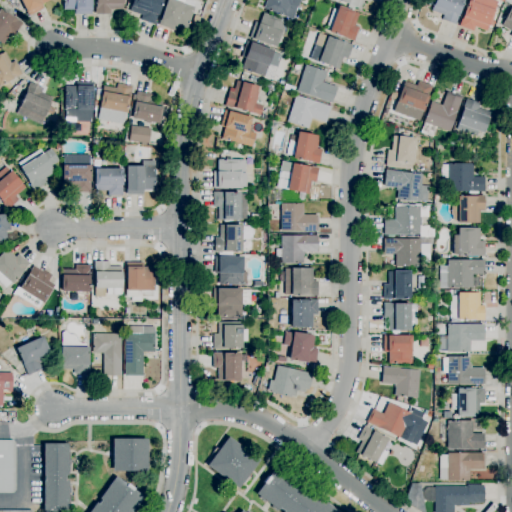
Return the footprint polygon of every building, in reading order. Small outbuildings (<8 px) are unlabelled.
[(28,16),(19,0),(49,0),(41,4),(43,9),(28,16)] [(91,0),(91,14),(74,14),(74,10),(63,10),(62,0),(91,0)] [(110,14),(95,14),(95,0),(122,0),(122,9),(110,9),(110,14)] [(163,0),(154,25),(140,20),(141,15),(129,11),(132,0),(163,0)] [(186,30),(175,26),(175,27),(159,21),(166,0),(188,0),(194,2),(192,7),(194,8),(186,30)] [(293,18),(286,15),(285,17),(263,8),(266,0),(300,0),(298,8),(297,7),(293,18)] [(354,9),(348,7),(348,5),(339,1),(336,0),(363,0),(360,9),(355,7),(354,9)] [(455,25),(441,20),(443,15),(430,11),(434,0),(462,0),(457,18),(455,25)] [(472,31),(458,26),(468,1),(494,11),(488,26),(486,31),(474,26),(472,31)] [(353,41),(344,38),(343,38),(328,32),(329,29),(325,28),(333,8),(336,10),(338,6),(353,11),(353,12),(358,14),(354,26),(358,27),(353,41)] [(511,37),(510,36),(511,32),(500,25),(511,6),(511,37)] [(2,44),(0,42),(0,10),(21,23),(14,35),(9,32),(2,44)] [(275,47),(249,37),(254,22),(259,23),(262,13),(285,21),(281,31),(275,47)] [(338,70),(317,62),(317,61),(310,59),(315,45),(314,45),(318,33),(345,43),(352,45),(347,59),(342,57),(338,70)] [(263,77),(240,69),(244,58),(240,56),(246,41),(273,51),(272,52),(281,55),(272,79),(263,76),(263,77)] [(0,85),(0,54),(4,52),(10,63),(14,61),(21,75),(15,78),(14,77),(12,78),(12,79),(0,85)] [(331,103),(296,91),(304,65),(326,72),(322,83),(336,87),(331,103)] [(259,116),(224,106),(229,88),(234,89),(236,81),(257,87),(256,92),(258,93),(255,103),(262,105),(259,116)] [(418,121),(393,111),(396,102),(401,86),(402,86),(404,82),(416,86),(418,81),(431,86),(422,112),(422,111),(418,121)] [(40,125),(15,114),(27,89),(26,88),(29,82),(42,88),(40,93),(52,98),(40,125)] [(92,110),(63,110),(64,86),(75,86),(75,82),(92,82),(92,110)] [(128,117),(128,119),(123,118),(122,124),(97,119),(99,108),(98,108),(102,86),(115,89),(116,83),(131,87),(130,94),(133,94),(128,117)] [(133,94),(135,95),(136,91),(151,95),(150,99),(162,102),(161,107),(167,109),(164,125),(130,118),(131,117),(128,117),(133,94)] [(431,137),(419,133),(423,123),(422,123),(430,101),(441,105),(446,91),(461,97),(448,132),(435,127),(431,137)] [(308,129),(286,122),(295,95),(330,107),(325,122),(311,118),(308,129)] [(476,137),(455,129),(457,124),(456,124),(465,99),(479,104),(477,108),(490,113),(482,133),(477,131),(476,137)] [(251,147),(221,138),(224,128),(223,128),(223,127),(219,126),(224,110),(251,118),(249,124),(253,125),(250,132),(255,134),(251,147)] [(147,146),(129,143),(129,141),(128,141),(130,126),(149,128),(147,146)] [(318,164),(308,162),(292,158),(297,131),(319,136),(316,149),(321,150),(318,164)] [(416,139),(414,163),(411,162),(411,169),(385,166),(387,150),(390,151),(392,136),(414,138),(414,139),(416,139)] [(32,191),(27,182),(28,182),(19,168),(20,167),(17,163),(39,149),(42,153),(50,149),(58,161),(49,167),(53,173),(43,179),(45,183),(32,191)] [(476,194),(468,194),(468,192),(446,192),(447,178),(440,178),(440,165),(447,165),(447,164),(463,164),(464,159),(469,159),(469,164),(472,164),(472,177),(484,177),(484,192),(476,192),(476,194)] [(241,189),(212,189),(212,171),(217,171),(217,160),(245,160),(245,173),(245,187),(241,187),(241,189)] [(303,201),(297,200),(298,192),(286,190),(286,189),(276,187),(279,171),(281,161),(291,163),(311,167),(311,166),(318,168),(315,182),(310,181),(308,194),(305,194),(303,201)] [(142,191),(125,191),(125,166),(141,166),(141,162),(154,162),(154,190),(142,190),(142,191)] [(89,192),(74,192),(74,188),(62,188),(62,165),(89,166),(89,192)] [(7,209),(0,200),(0,171),(6,167),(24,188),(15,196),(18,200),(7,209)] [(121,196),(107,196),(107,191),(94,191),(94,185),(94,169),(121,169),(121,196)] [(418,202),(396,199),(397,191),(395,190),(396,188),(383,186),(385,170),(421,174),(420,185),(428,186),(426,202),(418,201),(418,202)] [(239,220),(217,220),(217,207),(212,207),(212,192),(239,192),(239,220)] [(479,223),(457,223),(457,221),(450,221),(450,198),(457,198),(457,196),(483,196),(483,210),(479,210),(479,223)] [(317,232),(280,231),(280,203),(303,204),(303,215),(317,215),(317,232)] [(420,235),(383,235),(383,220),(394,220),(394,207),(396,207),(396,206),(398,206),(398,205),(411,205),(411,207),(420,207),(420,235)] [(241,252),(224,252),(213,252),(214,237),(218,238),(218,225),(241,225),(241,226),(249,226),(249,228),(251,228),(251,237),(248,237),(248,239),(241,239),(241,252)] [(484,256),(457,256),(457,255),(452,255),(452,235),(457,235),(457,228),(479,228),(479,241),(484,241),(484,256)] [(302,264),(280,264),(280,257),(275,257),(275,249),(280,249),(280,236),(317,236),(317,252),(303,252),(303,256),(302,256),(302,264)] [(419,267),(394,267),(394,266),(388,266),(388,258),(394,258),(394,254),(383,254),(383,239),(419,239),(419,238),(432,238),(432,244),(429,244),(429,261),(419,261),(419,267)] [(5,288),(0,283),(0,253),(5,248),(14,257),(18,254),(29,264),(10,284),(9,283),(5,288)] [(245,285),(218,285),(218,273),(217,273),(214,273),(214,256),(218,257),(218,256),(219,256),(219,255),(234,255),(234,256),(241,257),(241,272),(245,272),(245,285)] [(471,288),(438,288),(438,266),(446,266),(446,260),(484,260),(483,274),(471,274),(471,278),(480,278),(480,287),(471,287),(471,288)] [(94,289),(94,269),(93,269),(93,262),(108,262),(108,266),(121,266),(121,289),(94,289)] [(141,302),(140,302),(140,298),(125,298),(126,263),(142,263),(142,267),(154,267),(153,291),(152,291),(152,297),(141,297),(141,302)] [(88,292),(60,292),(61,269),(74,270),(74,265),(89,265),(89,272),(88,272),(88,292)] [(37,308),(16,295),(20,289),(18,288),(33,266),(42,271),(43,270),(51,275),(47,281),(54,285),(42,303),(41,303),(37,308)] [(317,296),(310,296),(290,295),(283,295),(284,269),(290,269),(290,268),(307,269),(307,268),(312,268),(312,281),(317,281),(317,296)] [(409,299),(382,299),(382,284),(387,284),(387,271),(393,272),(393,271),(409,271),(409,299)] [(240,317),(216,317),(216,306),(216,305),(212,305),(212,288),(240,289),(240,290),(250,290),(250,304),(240,304),(240,317)] [(456,322),(450,322),(450,318),(449,318),(450,309),(449,309),(449,296),(457,296),(457,293),(479,293),(479,306),(483,306),(483,320),(456,320),(456,322)] [(312,328),(290,328),(290,300),(317,300),(317,315),(312,315),(312,328)] [(409,331),(387,331),(387,318),(382,318),(383,303),(409,304),(409,331)] [(222,349),(212,349),(212,334),(217,334),(217,322),(239,322),(239,325),(241,325),(241,330),(247,330),(247,342),(241,342),(241,349),(222,349)] [(469,352),(446,352),(446,351),(436,351),(436,336),(446,336),(446,324),(483,324),(483,341),(469,341),(469,352)] [(141,376),(124,376),(124,334),(128,334),(128,327),(154,327),(154,352),(141,352),(141,376)] [(86,347),(88,347),(87,364),(88,364),(88,374),(73,374),(73,369),(59,369),(60,347),(61,347),(61,333),(65,331),(66,332),(66,333),(67,333),(67,334),(68,334),(69,335),(70,335),(71,335),(72,335),(73,335),(74,336),(75,337),(75,338),(75,339),(76,339),(76,340),(76,341),(77,341),(77,342),(78,342),(78,343),(79,343),(80,343),(81,344),(82,344),(83,344),(84,343),(86,347)] [(315,364),(288,360),(290,347),(282,346),(284,332),(292,333),(292,332),(310,335),(309,336),(314,336),(312,348),(317,349),(315,364)] [(120,376),(102,376),(102,353),(91,353),(92,334),(120,334),(120,376)] [(27,376),(15,348),(42,336),(49,353),(42,356),(44,361),(39,363),(42,369),(27,376)] [(410,364),(387,364),(387,352),(382,352),(382,336),(410,336),(410,364)] [(239,381),(217,381),(217,368),(212,368),(212,353),(222,353),(239,353),(239,381)] [(483,385),(446,385),(446,373),(441,373),(441,358),(446,358),(446,357),(468,356),(468,365),(471,365),(471,368),(483,368),(483,385)] [(290,398),(269,393),(276,366),(311,374),(308,390),(304,389),(303,393),(296,391),(294,397),(291,396),(290,398)] [(416,398),(393,396),(394,387),(393,387),(393,385),(380,384),(381,367),(418,370),(416,398)] [(2,406),(0,406),(0,373),(11,373),(11,391),(8,391),(8,390),(2,390),(2,406)] [(478,416),(456,416),(456,410),(450,410),(450,394),(456,394),(456,388),(474,388),(474,389),(483,389),(483,403),(478,403),(478,416)] [(398,439),(365,422),(372,409),(382,414),(388,402),(408,412),(409,410),(411,412),(413,408),(423,413),(420,418),(422,419),(409,443),(399,438),(405,428),(404,428),(398,439)] [(483,449),(446,449),(446,440),(439,440),(439,423),(446,423),(446,421),(471,421),(471,433),(483,434),(483,449)] [(380,465),(375,462),(374,463),(359,455),(360,455),(355,452),(361,441),(356,439),(363,425),(370,429),(370,430),(387,439),(381,450),(387,453),(380,465)] [(237,489),(206,466),(216,452),(213,450),(215,448),(218,450),(227,437),(259,460),(237,489)] [(146,472),(112,472),(112,439),(147,439),(147,446),(148,446),(148,454),(147,454),(147,457),(148,457),(148,464),(147,464),(146,472)] [(15,493),(0,493),(0,441),(15,441),(15,493)] [(67,511),(42,511),(42,481),(44,481),(44,476),(42,476),(43,444),(68,444),(68,452),(69,452),(69,460),(72,460),(72,464),(69,464),(69,472),(67,472),(67,476),(65,476),(65,481),(67,481),(67,484),(69,484),(69,493),(72,493),(72,496),(69,496),(69,504),(67,504),(67,511)] [(468,481),(446,481),(446,480),(438,480),(438,455),(446,455),(446,453),(483,453),(483,469),(468,469),(468,481)] [(283,511),(279,508),(278,510),(255,494),(276,466),(321,499),(320,501),(324,504),(325,502),(337,511),(283,511)] [(88,511),(96,502),(98,504),(101,500),(98,499),(115,476),(143,497),(132,511),(88,511)] [(415,509),(404,500),(410,484),(418,484),(415,509)] [(426,488),(434,488),(434,486),(466,487),(466,485),(483,485),(483,503),(468,503),(468,506),(453,506),(453,511),(433,511),(433,502),(426,502),(422,498),(422,491),(426,488)]
